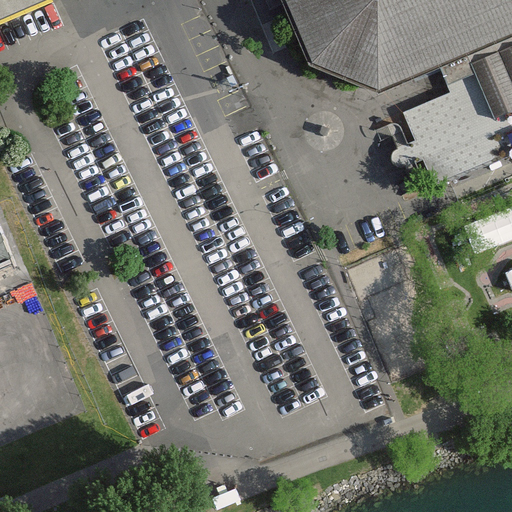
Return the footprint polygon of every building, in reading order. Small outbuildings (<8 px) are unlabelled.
[(46,0),(0,0),(0,21),(47,1),(46,0)] [(511,0),(275,0),(309,74),(372,99),(390,91),(469,55),(511,37),(511,0)] [(511,37),(469,55),(496,121),(511,114),(511,37)] [(397,246),(348,264),(360,297),(409,279),(397,246)] [(406,289),(367,303),(391,369),(410,363),(395,321),(416,314),(406,289)]
